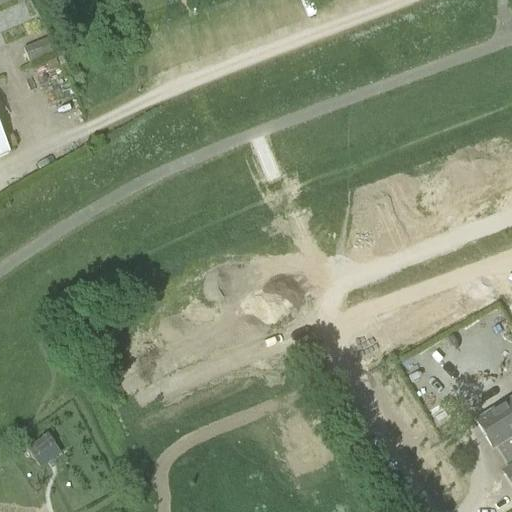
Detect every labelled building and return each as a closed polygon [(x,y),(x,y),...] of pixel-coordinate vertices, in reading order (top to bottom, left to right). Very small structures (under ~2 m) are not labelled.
[(47,39),(23,49),(29,64),(52,54),(47,39)] [(0,157),(9,154),(0,132),(0,157)] [(511,158),(496,158),(496,201),(511,201),(511,158)] [(426,224),(426,231),(435,231),(435,224),(449,224),(449,181),(426,181),(426,196),(426,224)] [(403,196),(403,239),(426,239),(435,239),(435,231),(426,231),(426,224),(426,196),(403,196)] [(345,248),(345,255),(354,255),(354,248),(368,248),(368,205),(345,205),(345,220),(345,248)] [(322,262),(322,270),(331,270),(331,262),(345,262),(345,255),(345,248),(345,220),(322,220),(322,234),(322,262)] [(511,242),(506,227),(487,234),(494,252),(511,245),(511,242)] [(299,234),(299,277),(322,277),(331,277),(331,270),(322,270),(322,262),(322,234),(299,234)] [(208,261),(208,317),(231,317),(231,261),(208,261)] [(150,334),(150,341),(159,341),(159,334),(173,334),(173,291),(150,291),(150,306),(150,334)] [(127,306),(127,349),(150,349),(159,349),(159,341),(150,341),(150,334),(150,306),(127,306)] [(295,306),(276,313),(283,331),(302,324),(295,306)] [(511,400),(475,423),(492,451),(495,449),(508,471),(501,475),(511,492),(511,400)] [(25,452),(33,461),(55,445),(47,435),(25,452)]
